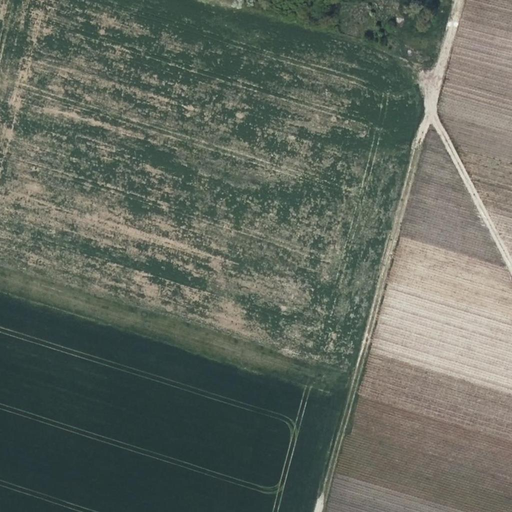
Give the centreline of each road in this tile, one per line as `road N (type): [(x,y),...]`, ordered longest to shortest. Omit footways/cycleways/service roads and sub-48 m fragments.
road 1 (track): [(315,511),(456,0)]
road 2 (track): [(511,271),(427,108)]
